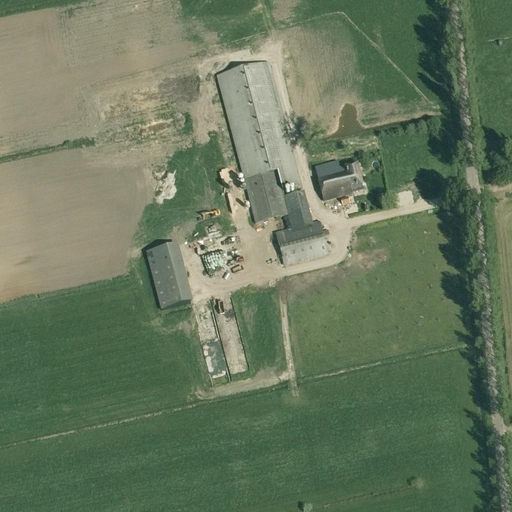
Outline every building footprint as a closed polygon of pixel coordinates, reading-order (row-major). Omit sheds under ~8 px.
[(220,54),(194,59),(197,76),(223,70),(220,54)] [(217,77),(244,182),(255,225),(289,216),(293,230),(312,225),(308,211),(290,142),(269,64),(217,77)] [(347,196),(340,170),(338,162),(314,169),(324,203),(341,198),(347,197),(347,196)] [(357,165),(340,170),(347,196),(364,192),(357,165)] [(220,199),(228,209),(236,202),(228,192),(220,199)] [(293,230),(275,234),(285,267),(329,256),(319,223),(312,225),(293,230)] [(223,239),(192,242),(194,254),(224,250),(223,239)] [(146,254),(162,312),(191,304),(176,246),(146,254)] [(251,249),(228,251),(229,262),(252,261),(251,249)]
